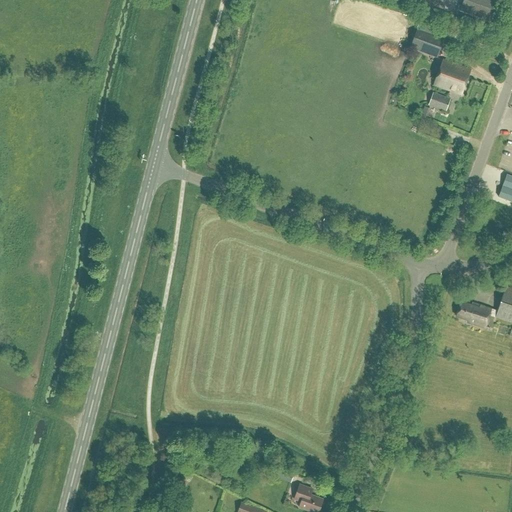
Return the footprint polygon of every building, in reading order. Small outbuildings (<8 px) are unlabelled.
[(463,0),(460,10),(490,21),(497,0),(463,0)] [(444,38),(417,29),(410,48),(437,58),(444,38)] [(471,69),(443,59),(433,85),(461,95),(471,69)] [(451,98),(433,92),(429,106),(446,112),(451,98)] [(511,176),(507,174),(498,197),(511,201),(511,176)] [(511,287),(506,286),(496,318),(511,323),(511,287)] [(479,308),(460,302),(456,316),(468,320),(467,322),(485,328),(491,309),(479,305),(479,308)] [(294,475),(274,468),(271,475),(291,483),(294,475)] [(312,489),(299,484),(294,499),(301,501),(299,507),(313,511),(318,511),(323,499),(310,495),(312,489)] [(266,511),(267,511),(241,502),(237,511),(266,511)]
